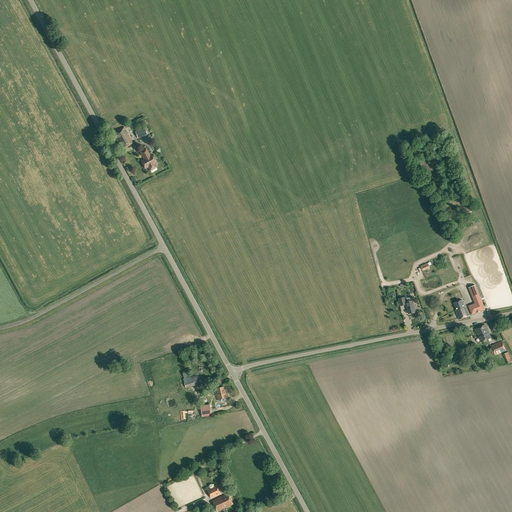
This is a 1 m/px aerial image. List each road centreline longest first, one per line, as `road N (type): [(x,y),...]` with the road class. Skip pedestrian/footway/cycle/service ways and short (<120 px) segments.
road 1 (unclassified): [(231,372),(32,0)]
road 2 (unclassified): [(231,372),(511,313)]
road 3 (unknown): [(0,328),(165,248)]
road 4 (unclassified): [(307,511),(231,372)]
